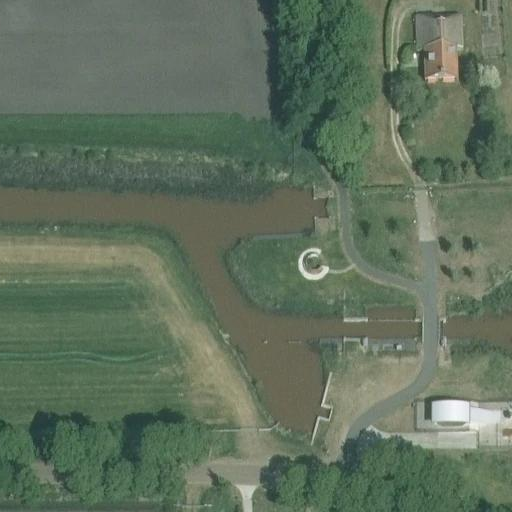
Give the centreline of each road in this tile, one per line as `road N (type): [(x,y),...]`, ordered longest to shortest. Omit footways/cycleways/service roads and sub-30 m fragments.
road 1 (tertiary): [(341,486),(246,475),(0,476)]
road 2 (unclassified): [(341,486),(361,421),(426,375),(423,242)]
